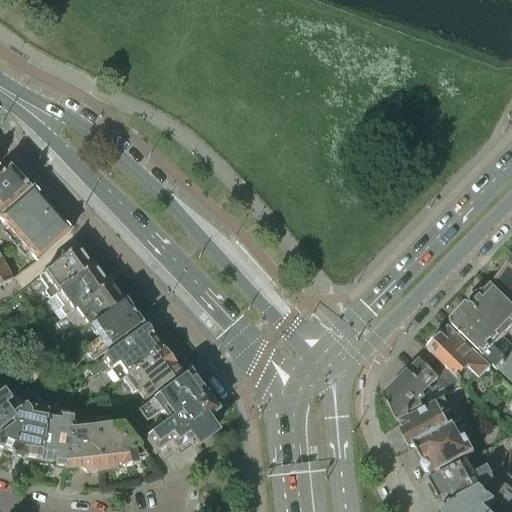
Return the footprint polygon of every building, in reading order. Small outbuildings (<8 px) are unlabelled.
[(0,218),(30,192),(22,181),(19,184),(8,171),(0,178),(0,218)] [(32,191),(30,192),(0,218),(0,223),(5,229),(1,233),(13,247),(51,214),(38,199),(39,198),(32,191)] [(62,227),(51,214),(13,247),(24,259),(27,255),(35,264),(70,234),(63,226),(62,227)] [(55,298),(90,269),(85,262),(89,259),(80,247),(42,276),(39,279),(47,291),(44,293),(50,302),(55,298)] [(0,288),(13,280),(0,258),(0,288)] [(497,287),(511,301),(511,262),(502,272),(502,277),(504,279),(497,287)] [(96,265),(90,269),(55,298),(50,302),(46,304),(58,321),(64,317),(105,287),(110,284),(96,265)] [(105,287),(64,317),(58,321),(59,322),(55,325),(62,335),(61,341),(49,349),(54,355),(79,338),(124,305),(123,305),(122,306),(117,299),(121,295),(112,283),(110,284),(105,287)] [(511,308),(493,290),(486,296),(484,294),(478,296),(473,302),(472,308),(511,347),(511,308)] [(124,305),(79,338),(88,349),(83,352),(91,364),(139,329),(134,321),(135,320),(136,315),(130,306),(124,305)] [(511,356),(511,347),(472,308),(471,309),(466,309),(459,316),(459,322),(452,329),(485,361),(485,362),(497,373),(498,372),(511,385),(511,364),(508,360),(511,356)] [(122,381),(161,352),(160,351),(162,345),(157,338),(149,338),(150,337),(144,329),(102,360),(110,372),(111,372),(119,383),(122,381)] [(429,354),(442,366),(460,383),(459,384),(464,388),(466,391),(477,380),(481,384),(482,382),(487,387),(497,377),(450,332),(442,340),(436,340),(429,348),(429,354)] [(161,352),(122,381),(132,395),(136,392),(144,403),(153,397),(177,379),(180,377),(173,367),(174,367),(175,361),(170,354),(164,353),(162,353),(161,352)] [(460,383),(442,366),(433,375),(421,363),(409,375),(408,374),(384,399),(397,423),(423,409),(422,405),(426,400),(424,398),(439,383),(444,389),(448,397),(464,388),(459,384),(460,383)] [(85,369),(93,379),(102,372),(96,365),(91,368),(90,366),(85,369)] [(145,423),(136,429),(141,435),(133,441),(138,448),(205,399),(204,398),(188,376),(179,382),(177,379),(153,397),(155,400),(151,403),(137,412),(145,423)] [(0,432),(10,426),(14,423),(11,419),(24,409),(9,389),(0,395),(0,432)] [(215,412),(205,399),(138,448),(147,459),(154,454),(155,456),(169,446),(175,454),(193,441),(197,447),(213,435),(212,433),(217,429),(218,422),(214,416),(215,412)] [(458,425),(457,424),(445,401),(437,405),(402,424),(406,431),(405,432),(405,436),(411,448),(415,449),(458,425)] [(12,428),(0,436),(0,449),(25,460),(38,462),(38,463),(39,463),(45,421),(47,413),(34,411),(29,415),(24,409),(11,419),(14,423),(10,426),(12,428)] [(68,432),(70,432),(71,420),(60,419),(59,423),(45,421),(39,463),(42,467),(51,468),(55,465),(63,467),(64,470),(68,432)] [(433,472),(435,477),(475,455),(467,441),(470,440),(471,435),(463,421),(457,424),(458,425),(415,449),(423,464),(422,469),(423,472),(429,474),(433,472)] [(121,427),(94,429),(99,473),(113,472),(117,468),(121,468),(123,470),(132,467),(133,463),(147,460),(146,459),(147,459),(128,435),(121,427)] [(85,474),(99,473),(94,429),(70,432),(68,432),(64,470),(64,473),(70,474),(76,472),(81,471),(85,474)] [(448,509),(480,491),(508,475),(511,448),(511,437),(492,448),(493,449),(475,458),(483,472),(475,476),(468,463),(429,484),(430,486),(431,486),(440,502),(440,504),(444,502),(448,509)] [(511,511),(511,478),(508,475),(480,491),(503,511),(511,511)] [(503,511),(480,491),(448,509),(444,511),(503,511)]
